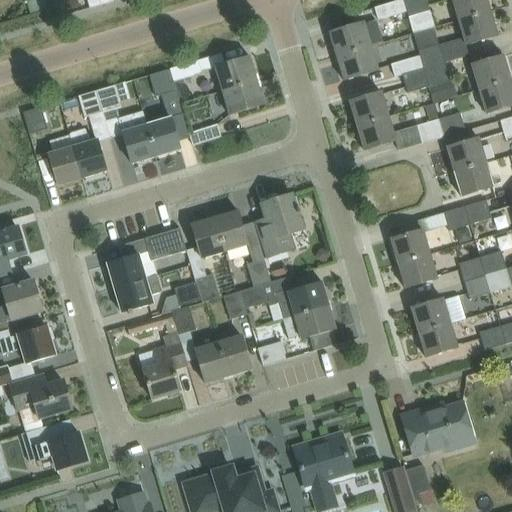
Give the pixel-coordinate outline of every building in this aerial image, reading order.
[(26,0),(31,15),(49,9),(46,0),(26,0)] [(101,0),(86,0),(90,9),(103,5),(101,0)] [(391,17),(407,12),(403,0),(375,9),(378,21),(391,17)] [(435,28),(426,0),(403,0),(407,12),(414,35),(434,29),(433,28),(435,28)] [(491,12),(487,0),(452,0),(459,22),(491,12)] [(466,46),(498,36),(491,12),(459,22),(466,46)] [(371,47),(364,23),(329,34),(337,58),(371,47)] [(465,57),(460,40),(439,46),(434,29),(414,35),(420,57),(424,70),(446,63),(465,57)] [(378,71),(371,47),(337,58),(344,81),(378,71)] [(504,56),(472,66),(479,89),(511,80),(504,56)] [(424,70),(420,57),(392,65),(396,78),(403,76),(424,70)] [(250,58),(215,68),(222,92),(257,82),(250,58)] [(198,62),(170,70),(174,82),(202,74),(198,62)] [(451,81),(446,63),(424,70),(429,88),(451,81)] [(408,94),(429,88),(424,70),(403,76),(408,94)] [(156,97),(161,96),(168,119),(171,118),(171,119),(184,114),(177,91),(174,92),(167,71),(149,76),(156,97)] [(511,107),(511,84),(511,80),(479,89),(487,115),(511,107)] [(222,92),(229,116),(264,105),(257,82),(222,92)] [(115,87),(96,92),(103,113),(121,107),(115,87)] [(478,88),(463,91),(466,102),(481,100),(478,88)] [(85,118),(103,113),(96,92),(79,97),(85,118)] [(349,103),(356,127),(388,117),(381,93),(349,103)] [(433,103),(444,138),(465,132),(460,114),(455,116),(450,98),(433,103)] [(417,127),(422,145),(444,138),(433,103),(424,106),(430,123),(417,127)] [(41,108),(23,114),(29,135),(47,130),(41,108)] [(396,142),(388,117),(356,127),(364,151),(396,142)] [(147,126),(157,157),(180,150),(171,119),(171,118),(168,119),(147,126)] [(511,118),(502,121),(500,122),(505,140),(511,137),(511,118)] [(193,147),(221,138),(217,125),(189,134),(193,147)] [(122,133),(126,146),(131,165),(157,157),(147,126),(122,133)] [(85,130),(69,135),(69,136),(73,148),(82,179),(83,179),(107,172),(98,142),(97,141),(96,141),(89,143),(85,130)] [(453,172),(486,163),(479,139),(446,149),(453,172)] [(53,154),(49,155),(58,186),(82,179),(73,148),(53,154)] [(486,163),(453,172),(461,197),(493,188),(486,163)] [(266,220),(255,223),(266,259),(270,257),(280,254),(294,249),(289,234),(303,230),(298,214),(300,214),(298,208),(296,209),(292,196),(262,206),(266,220)] [(465,207),(470,226),(492,219),(486,201),(465,207)] [(470,226),(465,207),(444,214),(449,232),(470,226)] [(238,211),(215,218),(225,253),(248,246),(253,263),(247,265),(254,288),(264,286),(271,283),(264,260),(260,244),(254,225),(243,228),(238,211)] [(215,218),(191,225),(201,260),(225,253),(215,218)] [(0,276),(3,276),(0,264),(0,262),(26,255),(17,228),(6,231),(6,230),(2,231),(2,232),(0,233),(0,276)] [(180,229),(145,240),(151,261),(186,251),(180,229)] [(468,229),(454,233),(458,245),(471,241),(468,229)] [(423,231),(390,241),(397,264),(430,255),(423,231)] [(480,258),(486,276),(507,270),(502,252),(480,258)] [(437,280),(430,255),(397,264),(405,289),(437,280)] [(139,256),(107,265),(114,289),(145,280),(139,256)] [(480,258),(459,265),(464,283),(486,276),(480,258)] [(282,264),(270,268),(273,278),(285,275),(282,264)] [(486,276),(491,294),(511,287),(511,285),(507,270),(486,276)] [(196,283),(202,301),(203,304),(220,299),(213,275),(195,281),(196,283)] [(486,276),(464,283),(470,300),(491,294),(486,276)] [(157,277),(145,280),(114,289),(122,314),(128,312),(128,314),(133,313),(132,311),(152,304),(150,296),(162,293),(157,277)] [(0,333),(8,331),(6,323),(42,312),(33,281),(3,291),(7,307),(0,308),(0,333)] [(179,288),(175,290),(176,295),(180,308),(202,301),(196,283),(195,284),(179,288)] [(264,286),(254,288),(241,292),(248,315),(252,329),(256,327),(251,308),(268,303),(268,306),(278,303),(283,321),(330,307),(323,283),(288,293),(288,291),(267,297),(264,286)] [(230,320),(248,315),(241,292),(223,297),(230,320)] [(411,309),(418,334),(450,324),(465,320),(458,297),(443,302),(443,300),(411,309)] [(330,307),(283,321),(289,340),(301,336),(302,340),(309,338),(314,352),(337,345),(333,331),(336,330),(330,307)] [(197,330),(190,308),(172,313),(176,329),(178,334),(178,336),(197,330)] [(134,326),(127,328),(130,336),(137,334),(167,325),(173,323),(171,315),(134,326)] [(450,324),(418,334),(425,358),(458,348),(450,324)] [(511,343),(511,324),(501,328),(506,345),(511,343)] [(0,333),(0,344),(3,356),(5,355),(21,350),(25,364),(26,365),(31,363),(32,363),(39,361),(39,363),(43,362),(43,360),(56,356),(47,327),(11,338),(8,331),(0,333)] [(501,328),(493,330),(479,334),(485,351),(506,345),(501,328)] [(159,366),(143,371),(152,400),(181,392),(174,371),(188,367),(178,336),(178,334),(171,337),(164,339),(167,348),(154,351),(159,366)] [(241,335),(218,342),(229,378),(252,371),(241,335)] [(205,385),(229,378),(218,342),(194,349),(205,385)] [(258,349),(263,367),(286,360),(281,343),(258,349)] [(0,369),(0,386),(1,386),(9,384),(36,376),(32,363),(31,363),(26,365),(25,364),(8,369),(8,368),(0,369)] [(19,411),(26,433),(43,428),(41,419),(72,410),(63,382),(47,387),(43,374),(36,376),(9,384),(17,411),(19,411)] [(463,404),(446,409),(444,404),(402,417),(414,456),(473,438),(468,423),(463,404)] [(50,427),(43,428),(26,433),(22,435),(31,463),(53,456),(57,471),(87,462),(79,434),(54,441),(50,427)] [(314,448),(313,444),(294,449),(307,490),(312,488),(319,511),(337,507),(330,484),(354,477),(343,440),(314,448)] [(215,476),(185,485),(190,504),(192,511),(207,511),(219,509),(220,511),(276,511),(277,511),(272,493),(264,495),(256,470),(234,476),(231,467),(230,466),(214,471),(214,473),(215,476)] [(406,471),(416,505),(422,504),(419,494),(431,491),(424,466),(406,471)] [(415,511),(403,469),(385,474),(396,511),(415,511)] [(126,511),(151,511),(149,505),(147,506),(144,494),(130,498),(134,510),(126,511)]
